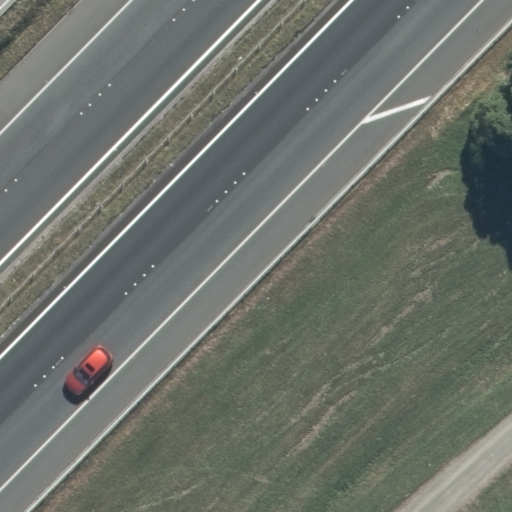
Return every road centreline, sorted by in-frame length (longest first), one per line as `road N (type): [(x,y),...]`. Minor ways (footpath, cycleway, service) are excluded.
road 1 (trunk): [(417,0),(0,423)]
road 2 (trunk): [(0,198),(195,0)]
